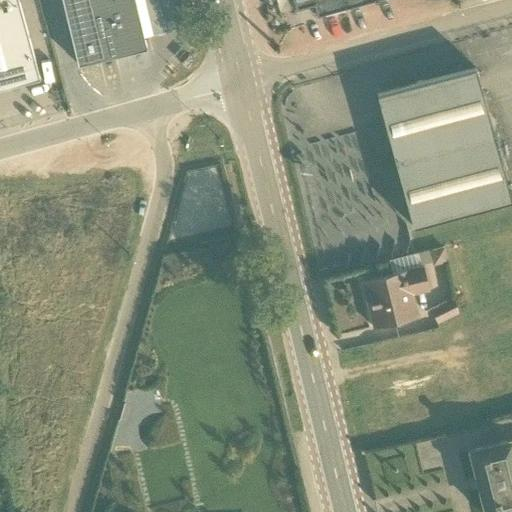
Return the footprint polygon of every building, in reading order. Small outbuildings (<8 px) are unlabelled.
[(16,0),(0,0),(0,88),(38,79),(16,0)] [(142,36),(133,0),(61,0),(77,65),(145,49),(142,36)] [(133,0),(142,36),(183,26),(176,0),(133,0)] [(292,0),(295,10),(313,5),(316,17),(378,0),(292,0)] [(375,95),(411,226),(510,200),(474,68),(375,95)] [(361,281),(373,327),(417,316),(412,295),(427,291),(421,264),(430,262),(431,265),(446,261),(442,247),(388,260),(391,274),(361,281)] [(456,313),(453,298),(429,310),(436,324),(456,313)] [(479,380),(511,374),(511,312),(469,320),(479,380)] [(412,368),(372,377),(385,438),(463,421),(456,387),(418,395),(412,368)] [(511,511),(511,441),(511,437),(465,449),(481,511),(511,511)] [(201,438),(175,441),(181,490),(207,487),(201,438)]
